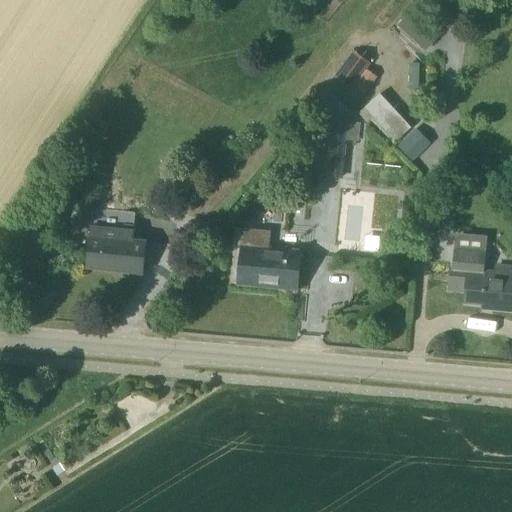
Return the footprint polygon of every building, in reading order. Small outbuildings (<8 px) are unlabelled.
[(413,9),(397,26),(425,53),(441,36),(413,9)] [(353,92),(369,73),(373,68),(356,54),(336,79),(353,92)] [(394,109),(380,94),(365,108),(378,123),(394,109)] [(342,178),(345,140),(359,142),(360,123),(318,119),(317,135),(314,176),(342,178)] [(430,146),(415,130),(396,148),(411,164),(430,146)] [(144,273),(147,243),(133,241),(134,232),(92,228),(87,268),(89,268),(89,267),(124,270),(124,271),(144,273)] [(270,240),(270,231),(234,228),(233,247),(242,248),(239,281),(282,285),(281,288),(298,290),(301,252),(267,249),(268,240),(270,240)] [(386,237),(384,252),(407,254),(408,239),(386,237)] [(484,274),(485,265),(452,262),(449,291),(467,292),(466,304),(491,305),(491,309),(511,311),(511,267),(497,266),(496,275),(484,274)]
